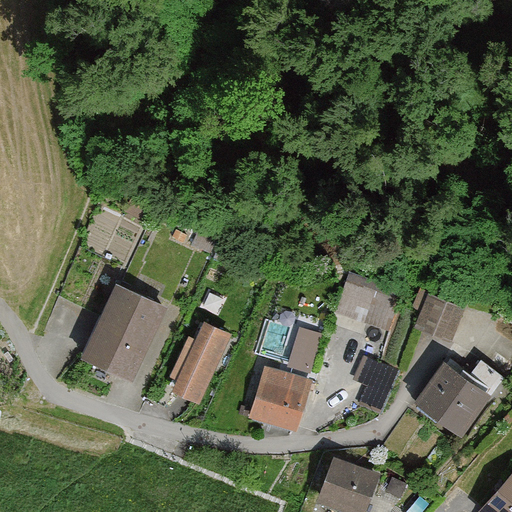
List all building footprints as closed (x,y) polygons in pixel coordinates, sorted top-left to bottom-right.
[(125,186),(109,179),(104,189),(120,196),(125,186)] [(135,187),(123,207),(149,222),(160,201),(135,187)] [(399,297),(349,281),(339,313),(389,329),(399,297)] [(137,377),(170,305),(120,282),(86,354),(137,377)] [(470,306),(435,292),(419,331),(455,345),(470,306)] [(199,404),(232,335),(206,322),(198,339),(191,336),(172,377),(178,380),(173,391),(199,404)] [(320,335),(300,330),(290,365),(310,371),(320,335)] [(494,396),(450,362),(422,398),(466,432),(494,396)] [(377,411),(392,369),(376,363),(361,405),(377,411)] [(312,381),(267,366),(250,416),(296,431),(312,381)] [(356,511),(365,511),(382,471),(334,452),(317,497),(356,511)] [(406,481),(393,476),(387,490),(401,495),(406,481)] [(511,511),(511,477),(481,511),(511,511)]
